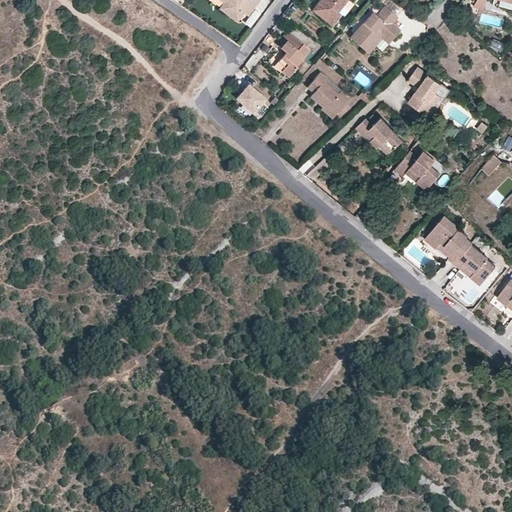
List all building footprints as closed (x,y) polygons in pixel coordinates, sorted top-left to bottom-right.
[(223,0),(221,4),(230,11),(234,6),(242,12),(248,15),(253,7),(258,0),(223,0)] [(320,0),(318,4),(328,12),(324,18),(333,25),(342,14),(339,12),(348,0),(320,0)] [(324,18),(328,12),(318,4),(314,10),(324,18)] [(351,37),(369,53),(382,39),(389,44),(401,29),(394,23),(399,16),(385,5),(377,15),(373,11),(351,37)] [(245,23),(251,26),(258,13),(253,10),(245,23)] [(310,51),(293,36),(289,32),(285,28),(273,41),(278,45),(281,48),(271,61),(278,67),(288,77),(310,51)] [(278,67),(271,61),(267,66),(274,71),(278,67)] [(408,80),(428,95),(432,98),(429,101),(425,99),(418,109),(436,122),(449,104),(444,100),(451,91),(417,67),(408,80)] [(341,91),(339,93),(325,81),(327,77),(321,72),(308,87),(314,92),(311,96),(322,106),(321,108),(332,118),(349,98),(341,91)] [(253,112),(265,98),(249,83),(243,89),(245,91),(243,93),(241,92),(236,97),(253,112)] [(436,122),(441,125),(460,98),(451,91),(444,100),(449,104),(436,122)] [(368,102),(372,98),(364,92),(360,97),(368,102)] [(255,113),(261,117),(269,107),(263,103),(255,113)] [(387,154),(402,141),(381,118),(373,125),(366,118),(356,128),(369,142),(370,141),(372,139),(387,154)] [(502,146),(510,150),(511,147),(511,136),(509,135),(502,146)] [(376,148),(373,151),(381,160),(387,154),(372,139),(370,141),(376,148)] [(427,189),(440,172),(431,165),(437,159),(425,149),(419,157),(411,150),(395,169),(403,175),(406,172),(409,168),(420,177),(417,180),(427,189)] [(491,173),(502,158),(495,153),(483,167),(491,173)] [(417,180),(420,177),(409,168),(406,172),(417,180)] [(437,247),(440,244),(452,253),(450,256),(449,258),(456,263),(472,244),(473,242),(467,237),(468,235),(456,225),(457,223),(445,215),(425,239),(437,248),(437,247)] [(440,244),(437,247),(450,256),(452,253),(440,244)] [(488,259),(489,257),(472,244),(456,263),(461,267),(462,268),(464,264),(474,272),(471,275),(481,284),(495,266),(488,259)] [(471,275),(474,272),(464,264),(462,268),(471,275)] [(508,305),(510,301),(511,302),(511,278),(498,297),(508,305)]
